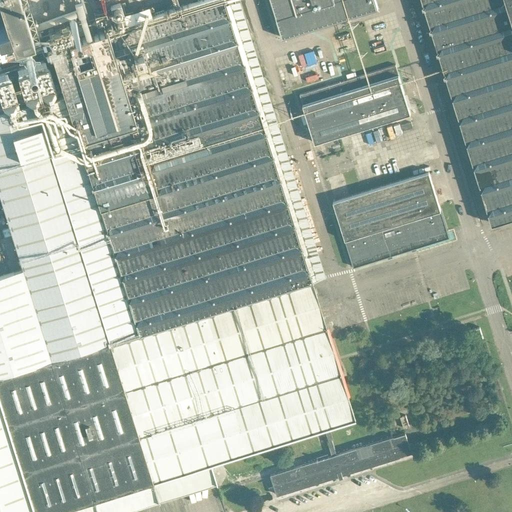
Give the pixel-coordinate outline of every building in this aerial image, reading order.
[(0,36),(9,33),(13,44),(32,38),(20,0),(0,0),(0,4),(6,23),(0,24),(0,36)] [(0,511),(118,511),(217,481),(212,462),(354,418),(223,0),(197,0),(126,22),(120,3),(110,6),(114,18),(104,21),(106,29),(49,46),(62,93),(0,112),(0,200),(1,200),(22,268),(0,275),(0,511)] [(268,70),(250,0),(238,0),(248,37),(250,36),(259,73),(268,70)] [(270,0),(282,37),(378,7),(375,0),(270,0)] [(511,0),(422,0),(492,223),(511,216),(511,0)] [(131,10),(133,18),(152,13),(149,4),(131,10)] [(37,47),(34,51),(42,57),(45,53),(37,47)] [(15,68),(25,99),(54,90),(44,59),(15,68)] [(396,64),(300,94),(315,142),(411,112),(396,64)] [(0,71),(0,96),(3,107),(17,102),(7,69),(0,71)] [(388,122),(377,127),(381,136),(392,131),(388,122)] [(371,130),(358,133),(361,143),(374,141),(371,130)] [(377,162),(371,163),(374,174),(379,173),(377,162)] [(429,171),(333,201),(354,267),(450,236),(429,171)] [(299,195),(306,194),(305,184),(298,185),(299,195)] [(480,327),(472,329),(475,340),(483,338),(480,327)] [(406,415),(400,416),(404,428),(409,426),(406,415)] [(411,452),(405,433),(271,475),(277,494),(411,452)]
